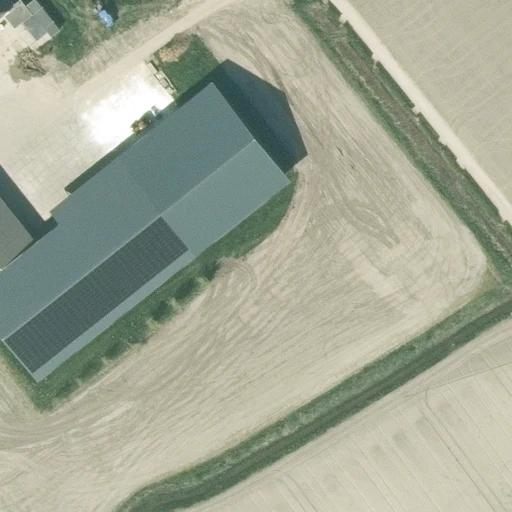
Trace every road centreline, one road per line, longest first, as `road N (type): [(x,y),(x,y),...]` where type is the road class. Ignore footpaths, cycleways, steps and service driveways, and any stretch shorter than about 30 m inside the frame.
road 1 (track): [(331,0),(511,226)]
road 2 (track): [(64,107),(224,0)]
